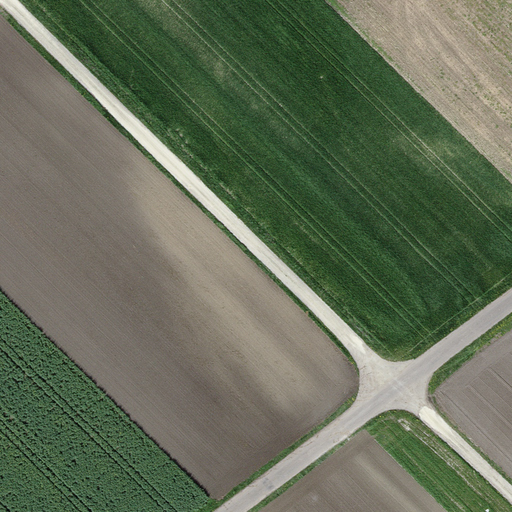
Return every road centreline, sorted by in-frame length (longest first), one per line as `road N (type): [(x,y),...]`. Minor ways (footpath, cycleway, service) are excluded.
road 1 (track): [(0,5),(391,400)]
road 2 (track): [(242,511),(511,308)]
